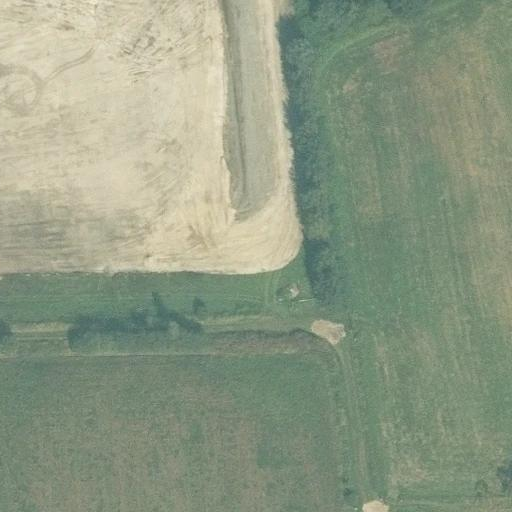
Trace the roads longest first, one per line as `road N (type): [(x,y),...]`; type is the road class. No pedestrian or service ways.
road 1 (track): [(45,333),(310,326),(340,346),(376,498),(400,511),(511,511)]
road 2 (track): [(276,0),(310,326)]
